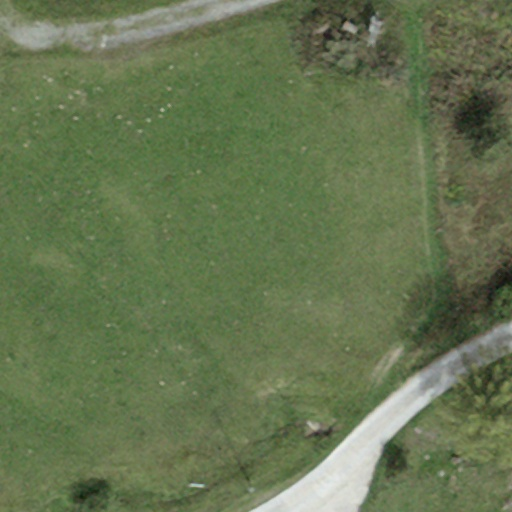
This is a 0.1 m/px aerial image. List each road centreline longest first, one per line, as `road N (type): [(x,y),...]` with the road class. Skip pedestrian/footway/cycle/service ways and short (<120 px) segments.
road 1 (track): [(409,0),(431,299),(394,340),(380,384),(394,421)]
road 2 (track): [(268,511),(363,448),(457,361),(511,341)]
road 3 (track): [(238,0),(79,40),(0,27)]
